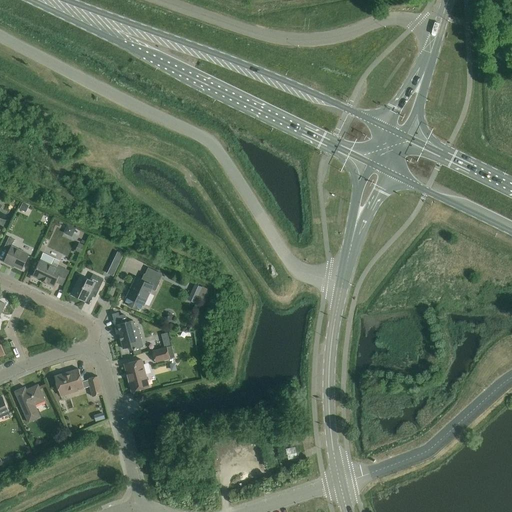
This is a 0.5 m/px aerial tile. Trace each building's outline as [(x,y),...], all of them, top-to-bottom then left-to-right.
[(23,203),(20,209),(25,212),(28,205),(23,203)] [(67,225),(67,233),(76,234),(77,226),(67,225)] [(15,240),(9,237),(4,249),(9,251),(4,262),(11,265),(11,264),(22,270),(30,254),(12,246),(15,240)] [(81,252),(85,245),(79,242),(76,250),(81,252)] [(118,252),(114,260),(120,263),(124,254),(118,252)] [(40,260),(33,276),(43,281),(42,281),(46,283),(47,282),(54,286),(56,282),(63,285),(69,271),(58,266),(52,263),(54,258),(44,253),(40,260)] [(77,283),(72,294),(78,297),(86,301),(91,291),(97,294),(104,279),(93,274),(90,280),(78,274),(76,275),(74,279),(75,282),(77,283)] [(127,297),(128,298),(126,302),(129,304),(127,306),(137,311),(138,308),(141,310),(144,305),(152,289),(156,291),(160,281),(144,274),(142,280),(138,278),(132,290),(131,289),(127,297)] [(196,285),(189,300),(196,304),(203,288),(196,285)] [(118,313),(113,314),(116,325),(115,325),(117,335),(120,336),(123,347),(124,349),(128,348),(128,349),(130,351),(132,350),(143,347),(138,328),(135,326),(133,320),(129,321),(127,322),(125,315),(119,317),(118,313)] [(165,314),(164,318),(167,321),(171,321),(172,317),(170,313),(165,314)] [(172,346),(153,351),(156,362),(175,357),(172,346)] [(125,364),(132,391),(149,387),(142,360),(125,364)] [(58,388),(60,393),(77,388),(78,390),(90,386),(93,397),(102,394),(98,376),(88,379),(88,380),(82,381),(79,369),(55,376),(57,383),(55,386),(58,388)] [(15,391),(29,423),(41,417),(37,410),(34,411),(32,406),(45,400),(38,385),(27,390),(25,387),(15,391)] [(0,416),(10,413),(3,397),(0,398),(0,416)] [(104,413),(94,416),(96,422),(105,419),(104,413)] [(226,436),(213,440),(217,454),(231,450),(226,436)]
